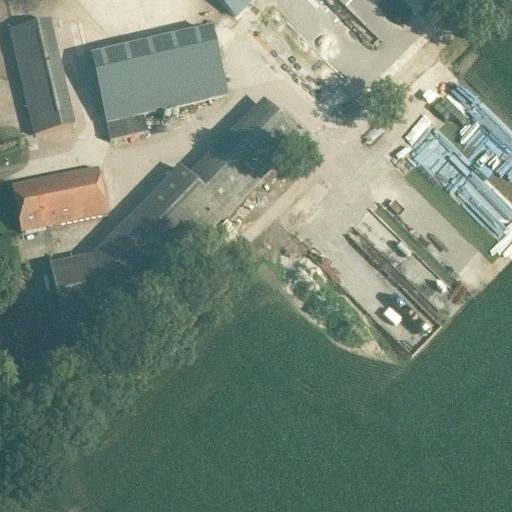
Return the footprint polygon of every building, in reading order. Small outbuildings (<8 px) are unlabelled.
[(267,12),(243,38),(316,104),(340,77),(267,12)] [(19,68),(58,59),(49,24),(10,33),(19,68)] [(143,119),(228,99),(214,35),(90,64),(109,144),(146,135),(143,119)] [(180,172),(146,205),(192,252),(302,142),(262,103),(187,179),(180,172)] [(12,189),(21,235),(108,218),(99,172),(12,189)] [(490,238),(480,222),(466,231),(485,262),(511,244),(511,242),(504,229),(490,238)] [(91,260),(50,269),(68,355),(81,352),(79,344),(105,339),(108,336),(91,260)] [(391,326),(387,334),(420,351),(437,317),(398,297),(385,323),(391,326)]
